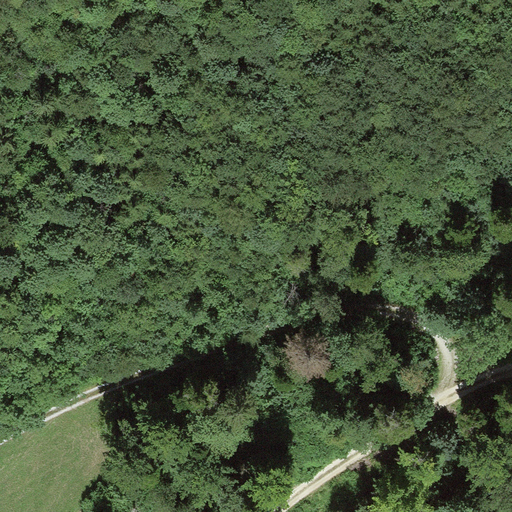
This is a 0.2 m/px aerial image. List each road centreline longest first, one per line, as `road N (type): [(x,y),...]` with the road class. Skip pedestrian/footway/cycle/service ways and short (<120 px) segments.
road 1 (track): [(0,439),(186,350),(329,312),(380,312),(413,324),(441,346),(456,393)]
road 2 (track): [(279,511),(305,475),(456,393),(511,374)]
